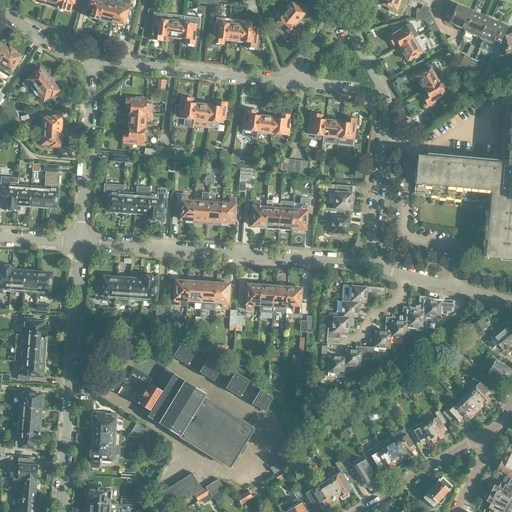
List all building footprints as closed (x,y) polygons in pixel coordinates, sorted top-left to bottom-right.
[(59,0),(46,0),(46,4),(50,4),(51,7),(58,8),(59,0)] [(59,0),(58,8),(69,11),(71,4),(72,4),(73,0),(59,0)] [(99,19),(103,0),(90,0),(88,8),(90,9),(88,16),(99,19)] [(111,21),(116,2),(116,0),(103,0),(99,19),(105,21),(107,19),(111,21)] [(408,0),(382,0),(381,4),(395,10),(394,13),(401,16),(408,0)] [(116,2),(111,21),(124,24),(129,5),(116,2)] [(304,14),(292,3),(286,10),(283,7),(281,10),(279,8),(277,11),(295,25),(304,14)] [(467,29),(474,13),(452,3),(448,12),(453,14),(450,22),(466,29),(467,29)] [(277,11),(276,10),(270,17),(276,22),(272,27),(289,40),(296,32),(292,29),(295,25),(277,11)] [(416,20),(426,20),(425,19),(431,16),(428,10),(416,14),(416,20)] [(166,37),(169,13),(154,12),(153,19),(154,19),(152,40),(162,41),(163,36),(166,37)] [(181,39),(184,15),(169,13),(166,37),(181,39)] [(483,30),(488,19),(474,13),(467,29),(466,29),(464,33),(480,39),(483,30)] [(184,15),(181,39),(185,39),(184,44),(195,45),(196,37),(199,37),(201,17),(184,15)] [(431,29),(437,26),(431,16),(425,19),(426,20),(431,29)] [(227,40),(230,19),(216,17),(213,43),(223,45),(223,40),(227,40)] [(242,42),(244,21),(230,19),(227,40),(242,42)] [(495,43),(503,25),(488,19),(483,30),(480,39),(494,45),(495,43)] [(244,21),(242,42),(245,43),(245,47),(255,49),(258,27),(252,26),(252,22),(244,21)] [(400,47),(414,39),(406,25),(388,36),(394,46),(398,43),(400,47)] [(495,43),(494,45),(499,48),(501,56),(511,52),(511,27),(510,28),(503,25),(495,43)] [(437,26),(431,29),(436,38),(442,35),(437,26)] [(414,39),(400,47),(408,60),(422,52),(426,49),(419,36),(414,39)] [(453,36),(446,40),(452,51),(459,47),(453,36)] [(0,63),(9,49),(0,44),(0,63)] [(9,49),(0,63),(0,66),(11,73),(21,57),(14,53),(15,51),(10,48),(9,50),(9,49)] [(465,74),(472,58),(465,55),(461,67),(462,69),(465,74)] [(472,58),(465,74),(472,77),(479,61),(472,58)] [(455,73),(462,69),(461,67),(456,59),(449,63),(455,73)] [(425,71),(417,76),(425,90),(444,79),(440,72),(439,73),(434,63),(424,69),(425,71)] [(30,94),(49,79),(40,67),(33,73),(30,71),(22,84),(27,91),(25,92),(28,96),(30,94)] [(462,69),(455,73),(460,82),(467,78),(465,74),(462,69)] [(472,85),(477,91),(486,85),(482,78),(472,85)] [(30,94),(28,96),(31,95),(34,98),(37,96),(38,95),(43,100),(45,100),(51,95),(52,96),(54,97),(54,98),(57,97),(58,97),(59,95),(59,93),(57,92),(59,91),(49,79),(30,94)] [(444,79),(425,90),(427,93),(423,96),(428,105),(446,95),(443,89),(448,86),(444,79)] [(419,156),(417,176),(415,193),(472,198),(492,201),(486,257),(511,258),(511,92),(501,100),(500,104),(511,105),(511,159),(511,167),(504,166),(505,165),(472,161),(419,156)] [(194,124),(196,103),(192,103),(193,98),(182,97),(181,105),(176,104),(175,116),(178,117),(178,118),(179,118),(186,119),(186,123),(194,124)] [(4,110),(13,105),(10,101),(6,98),(5,100),(1,106),(4,110)] [(152,115),(153,104),(147,103),(147,99),(126,98),(125,109),(130,109),(130,113),(146,114),(152,115)] [(483,105),(482,103),(478,98),(471,103),(476,110),(483,105)] [(211,105),(208,128),(209,128),(210,126),(219,128),(219,123),(224,123),(227,102),(216,101),(215,106),(211,105)] [(208,128),(211,105),(196,103),(194,124),(194,126),(208,128)] [(7,116),(16,111),(13,105),(4,110),(7,116)] [(258,135),(259,132),(261,115),(257,115),(257,110),(246,109),(244,130),(251,131),(250,134),(258,135)] [(11,121),(18,116),(16,111),(7,116),(11,121)] [(130,113),(129,128),(145,129),(146,114),(130,113)] [(280,118),(275,117),(273,134),(288,136),(291,114),(280,113),(280,118)] [(324,136),(326,120),(321,119),(322,114),(311,113),(309,134),(315,135),(315,139),(323,140),(323,136),(324,136)] [(41,126),(40,131),(60,132),(61,117),(59,117),(60,115),(59,115),(59,114),(58,114),(57,114),(56,114),(55,114),(54,115),(54,116),(52,116),(52,118),(43,118),(43,126),(41,126)] [(261,115),(259,132),(273,134),(275,117),(261,115)] [(18,116),(11,121),(13,125),(17,129),(21,125),(18,116)] [(353,146),(356,118),(345,117),(345,122),(340,122),(338,144),(353,146)] [(340,122),(326,120),(324,136),(323,142),(338,144),(340,122)] [(145,129),(129,128),(129,132),(124,132),(123,143),(144,144),(145,129)] [(60,132),(40,131),(36,131),(36,136),(42,136),(42,144),(51,145),(50,147),(59,147),(60,132)] [(162,146),(161,157),(168,158),(169,147),(162,146)] [(155,150),(155,149),(145,148),(144,155),(155,157),(156,150),(155,150)] [(175,148),(174,159),(180,160),(182,148),(175,148)] [(227,154),(228,151),(220,150),(219,165),(225,166),(227,154)] [(233,155),(232,155),(227,154),(225,166),(232,166),(232,163),(233,155)] [(254,159),(239,157),(239,164),(242,165),(253,166),(254,160),(254,159)] [(300,164),(301,160),(289,159),(288,170),(287,173),(293,174),(295,163),(300,164)] [(301,173),(307,173),(309,161),(301,160),(300,164),(301,164),(300,172),(301,173)] [(301,164),(300,164),(295,163),(293,174),(307,176),(307,173),(301,173),(300,172),(301,164)] [(18,185),(18,179),(1,178),(0,196),(3,196),(3,201),(4,201),(3,210),(16,211),(16,204),(18,185)] [(30,205),(31,186),(31,181),(21,180),(21,185),(18,185),(16,204),(30,205)] [(334,209),(351,210),(352,196),(354,196),(355,186),(325,184),(325,192),(335,192),(334,208),(334,209)] [(123,192),(124,186),(105,185),(104,197),(106,200),(109,200),(108,211),(122,212),(123,192)] [(43,206),(44,187),(31,186),(30,205),(43,206)] [(44,187),(43,206),(54,207),(56,205),(58,188),(44,187)] [(150,194),(148,214),(148,219),(161,220),(161,212),(162,212),(163,205),(166,206),(167,191),(166,191),(166,189),(157,189),(157,194),(150,194)] [(135,213),(137,193),(123,192),(122,212),(135,213)] [(209,194),(209,192),(203,192),(202,198),(196,198),(196,201),(195,201),(194,220),(207,221),(209,194)] [(148,214),(150,194),(137,193),(135,213),(144,213),(148,214)] [(209,194),(207,221),(220,222),(221,203),(214,203),(215,197),(214,194),(209,194)] [(194,220),(195,201),(187,201),(188,195),(182,195),(180,219),(194,220)] [(229,204),(221,203),(220,222),(234,223),(235,199),(229,198),(229,204)] [(294,204),(293,207),(292,228),(305,229),(307,205),(310,206),(310,199),(301,198),(300,204),(294,204)] [(267,207),(265,226),(278,227),(280,208),(280,204),(272,203),(272,201),(267,200),(267,207)] [(265,226),(267,207),(260,207),(260,202),(253,201),(251,225),(265,226)] [(292,228),(293,207),(294,203),(288,202),(288,209),(280,208),(278,227),(292,228)] [(334,209),(334,208),(322,207),(322,215),(331,216),(330,232),(347,234),(348,219),(350,219),(351,210),(334,209)] [(10,291),(12,266),(0,265),(0,292),(3,292),(3,290),(10,291)] [(12,266),(10,291),(23,292),(25,271),(12,270),(12,266)] [(25,271),(23,292),(36,293),(38,272),(25,271)] [(50,273),(38,272),(36,293),(44,293),(44,295),(56,296),(57,286),(51,286),(51,275),(50,273)] [(144,276),(143,280),(144,280),(142,300),(149,301),(149,303),(156,303),(157,281),(156,281),(157,277),(144,276)] [(116,298),(117,278),(106,277),(103,279),(103,288),(97,288),(96,299),(108,300),(109,298),(116,298)] [(128,304),(129,299),(130,279),(117,278),(116,298),(115,303),(128,304)] [(143,280),(130,279),(129,299),(142,300),(144,280),(143,280)] [(188,300),(189,281),(176,280),(174,305),(180,305),(180,304),(188,305),(188,300)] [(201,304),(202,282),(189,281),(188,300),(195,301),(194,308),(201,308),(201,304)] [(214,302),(216,283),(202,282),(201,304),(207,304),(207,301),(214,302)] [(216,283),(214,302),(214,307),(221,307),(221,308),(228,309),(229,284),(216,283)] [(260,304),(261,286),(247,285),(246,309),(253,309),(253,304),(259,304),(260,304)] [(385,287),(351,285),(343,285),(342,301),(359,302),(367,303),(368,293),(385,294),(385,287)] [(274,286),(261,286),(260,304),(259,304),(259,308),(265,308),(265,305),(273,305),(274,286)] [(286,306),(288,287),(274,286),(273,305),(273,311),(286,311),(286,306)] [(288,287),(286,306),(292,307),(292,312),(300,313),(301,288),(288,287)] [(425,300),(426,300),(426,296),(420,296),(418,311),(409,310),(408,327),(423,328),(424,316),(423,316),(425,300)] [(423,316),(424,316),(441,317),(441,314),(447,314),(454,311),(454,302),(426,300),(425,300),(423,316)] [(359,302),(342,301),(341,313),(329,312),(329,316),(333,317),(354,318),(358,319),(359,302)] [(164,320),(165,305),(157,304),(156,319),(164,320)] [(165,305),(164,320),(174,320),(174,311),(172,311),(172,305),(165,305)] [(408,327),(409,310),(409,306),(403,306),(402,322),(393,321),(392,321),(390,337),(391,338),(391,337),(407,338),(408,329),(408,327)] [(235,329),(236,314),(236,309),(230,309),(228,329),(235,329)] [(22,315),(22,323),(21,328),(25,328),(24,335),(45,337),(46,338),(47,339),(48,324),(44,323),(33,322),(34,316),(22,315)] [(353,326),(354,318),(333,317),(332,328),(328,328),(327,338),(340,339),(340,333),(349,334),(349,326),(353,326)] [(392,321),(393,321),(393,318),(386,317),(385,328),(385,332),(375,332),(374,348),(368,347),(367,359),(373,359),(374,348),(390,349),(391,338),(390,337),(392,321)] [(470,326),(475,334),(487,327),(481,319),(470,326)] [(511,342),(511,323),(509,321),(507,320),(506,321),(506,324),(508,326),(498,334),(495,330),(489,335),(490,336),(485,340),(493,349),(497,345),(503,351),(511,342)] [(44,350),(45,337),(24,335),(23,349),(44,350)] [(188,365),(198,349),(183,340),(173,356),(188,365)] [(367,359),(368,347),(356,346),(355,351),(345,350),(345,357),(344,366),(345,366),(360,367),(361,358),(367,359)] [(22,362),(43,363),(44,350),(23,349),(22,362)] [(455,357),(463,364),(467,359),(458,353),(455,357)] [(214,381),(224,365),(209,356),(199,372),(214,381)] [(344,366),(345,357),(329,356),(328,377),(344,378),(345,366),(344,366)] [(486,365),(488,366),(485,370),(488,373),(487,374),(502,383),(511,370),(496,360),(497,359),(492,356),(486,365)] [(453,361),(461,367),(463,364),(455,357),(453,361)] [(458,371),(461,367),(453,361),(450,365),(458,371)] [(43,376),(43,363),(22,362),(22,368),(21,368),(20,374),(43,376)] [(163,391),(151,411),(148,416),(231,466),(254,429),(204,398),(206,394),(165,369),(158,381),(166,387),(163,391)] [(239,397),(249,381),(235,372),(225,388),(239,397)] [(442,372),(437,376),(443,382),(449,378),(442,372)] [(465,396),(458,402),(450,410),(448,408),(443,413),(449,420),(454,416),(459,422),(463,418),(466,421),(488,401),(485,398),(489,394),(479,383),(474,379),(470,383),(474,388),(465,396)] [(151,411),(163,391),(149,383),(144,392),(137,388),(131,399),(151,411)] [(403,401),(409,397),(403,386),(392,392),(398,402),(402,399),(403,401)] [(265,410),(273,397),(260,389),(252,403),(265,410)] [(391,402),(385,393),(385,392),(379,396),(385,406),(391,402)] [(19,407),(40,408),(41,394),(19,393),(18,399),(20,399),(19,407)] [(18,420),(39,422),(40,408),(19,407),(18,420)] [(369,413),(369,416),(371,420),(375,421),(377,419),(378,421),(381,419),(374,407),(369,410),(370,412),(369,413)] [(437,443),(444,438),(441,433),(445,430),(442,424),(445,422),(438,410),(435,412),(437,417),(426,424),(437,443)] [(94,431),(115,433),(117,419),(107,418),(107,414),(96,413),(94,431)] [(38,435),(38,433),(39,422),(18,420),(17,434),(38,435)] [(143,433),(146,428),(143,426),(137,422),(134,428),(143,433)] [(413,430),(409,432),(417,444),(420,442),(421,444),(426,441),(430,447),(437,443),(426,424),(414,431),(413,430)] [(351,427),(346,430),(352,439),(356,436),(351,427)] [(391,437),(395,442),(404,459),(412,455),(410,451),(414,448),(403,430),(391,437)] [(93,445),(114,446),(115,433),(94,431),(94,435),(93,435),(92,444),(93,444),(93,445)] [(38,435),(17,434),(17,440),(15,441),(15,447),(39,449),(40,433),(38,433),(38,435)] [(400,464),(400,462),(404,459),(395,442),(383,449),(393,466),(395,467),(396,467),(400,464)] [(393,466),(383,449),(380,444),(368,451),(379,469),(383,466),(386,470),(393,466)] [(121,447),(114,446),(93,445),(93,447),(92,447),(91,460),(101,461),(101,459),(113,460),(114,452),(118,452),(121,450),(121,447)] [(341,460),(354,482),(359,479),(362,485),(366,486),(369,483),(369,480),(367,476),(372,473),(364,460),(352,468),(351,465),(346,467),(343,462),(346,460),(343,455),(340,457),(341,460)] [(511,461),(504,457),(498,469),(511,476),(511,461)] [(341,499),(347,496),(348,495),(346,492),(351,489),(349,485),(354,482),(341,460),(336,463),(341,472),(329,479),(339,496),(340,496),(341,499)] [(274,473),(282,468),(279,463),(270,468),(274,473)] [(37,480),(37,479),(38,467),(12,465),(11,471),(18,471),(18,478),(24,479),(37,480)] [(275,475),(278,481),(289,474),(286,468),(275,475)] [(163,511),(164,511),(171,508),(194,494),(202,489),(192,473),(154,497),(163,511)] [(487,491),(508,502),(511,493),(511,480),(504,476),(499,487),(495,485),(494,486),(490,484),(487,491)] [(442,506),(446,501),(442,497),(452,487),(442,477),(441,479),(440,478),(436,482),(437,483),(431,489),(430,488),(426,493),(427,494),(424,498),(424,499),(422,501),(429,511),(438,502),(442,506)] [(13,498),(18,499),(36,500),(37,480),(37,479),(24,479),(23,491),(14,490),(13,498)] [(336,502),(334,499),(339,496),(329,479),(317,486),(330,506),(336,502)] [(212,496),(222,490),(224,489),(218,480),(206,487),(210,493),(212,496)] [(88,502),(111,504),(112,490),(99,489),(99,487),(89,486),(88,502)] [(317,486),(302,496),(308,505),(312,503),(316,510),(321,507),(323,510),(330,506),(317,486)] [(202,489),(194,494),(198,500),(210,493),(206,487),(202,489)] [(230,498),(236,494),(231,487),(225,490),(230,498)] [(10,491),(1,490),(4,505),(9,505),(10,491)] [(297,498),(302,495),(299,490),(294,493),(297,498)] [(240,505),(246,502),(252,498),(248,491),(237,498),(240,505)] [(502,511),(508,502),(487,491),(483,498),(487,500),(487,501),(491,503),(489,508),(490,508),(488,511),(502,511)] [(312,511),(302,496),(283,507),(286,511),(312,511)] [(235,508),(240,505),(237,498),(231,501),(235,508)] [(34,511),(36,500),(18,499),(17,506),(22,506),(21,511),(34,511)] [(420,500),(415,504),(420,511),(427,511),(428,511),(420,500)] [(117,504),(111,504),(88,502),(86,511),(110,511),(110,510),(117,510),(117,504)]
